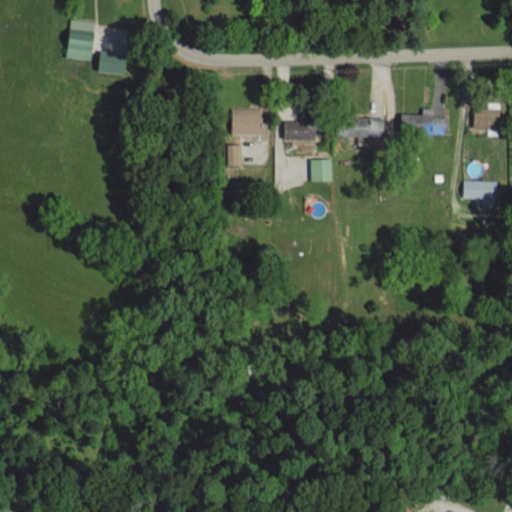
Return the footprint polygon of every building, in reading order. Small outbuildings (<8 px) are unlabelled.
[(70,59),(96,60),(97,21),(72,20),(70,59)] [(503,129),(504,107),(477,106),(476,128),(503,129)] [(265,108),(235,108),(235,134),(265,134),(265,108)] [(303,120),(287,120),(287,138),(335,138),(335,112),(303,111),(303,120)] [(340,137),(387,137),(387,116),(341,115),(340,137)] [(452,134),(452,116),(404,116),(404,134),(452,134)] [(314,181),(334,181),(334,159),(314,159),(314,181)] [(466,198),(500,198),(500,180),(466,180),(466,198)]
